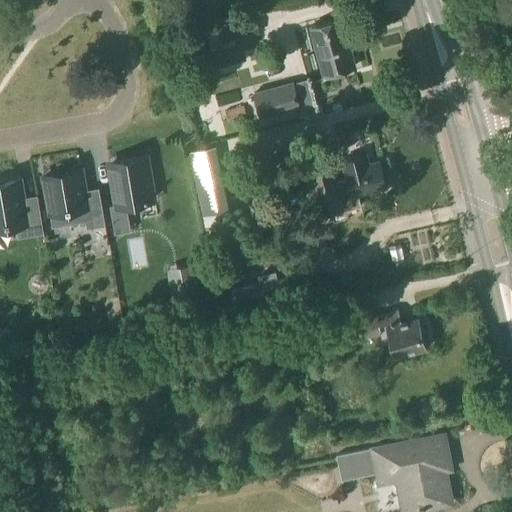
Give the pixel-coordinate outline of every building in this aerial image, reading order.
[(215,0),(198,0),(192,1),(196,20),(219,14),(215,0)] [(341,18),(310,26),(323,74),(354,66),(341,18)] [(231,21),(219,24),(223,40),(235,37),(231,21)] [(293,80),(252,91),(260,118),(299,107),(302,115),(317,111),(311,92),(310,93),(306,78),(294,82),(293,80)] [(213,146),(189,151),(202,214),(226,209),(213,146)] [(328,155),(307,161),(321,214),(341,208),(342,211),(361,206),(358,194),(386,186),(379,161),(368,164),(366,154),(341,160),(346,178),(335,181),(328,155)] [(147,159),(114,164),(117,178),(113,178),(112,177),(111,177),(116,205),(153,198),(147,159)] [(81,170),(43,177),(51,223),(88,217),(90,228),(105,225),(100,196),(86,198),(85,190),(81,170)] [(20,180),(0,183),(0,224),(15,222),(18,238),(43,234),(38,203),(24,205),(20,180)] [(46,285),(72,279),(68,257),(41,262),(46,285)] [(199,300),(195,275),(169,281),(173,305),(199,300)] [(324,307),(297,313),(302,333),(329,327),(324,307)] [(397,310),(357,320),(361,337),(380,332),(382,337),(388,335),(394,355),(426,346),(418,317),(400,321),(397,310)] [(296,315),(274,320),(277,332),(299,326),(296,315)] [(273,318),(235,326),(239,345),(277,338),(274,320),(273,318)] [(230,323),(218,326),(222,348),(235,345),(230,323)] [(437,435),(336,454),(342,480),(378,474),(379,481),(397,478),(404,511),(450,503),(444,470),(450,468),(447,454),(441,455),(437,435)]
